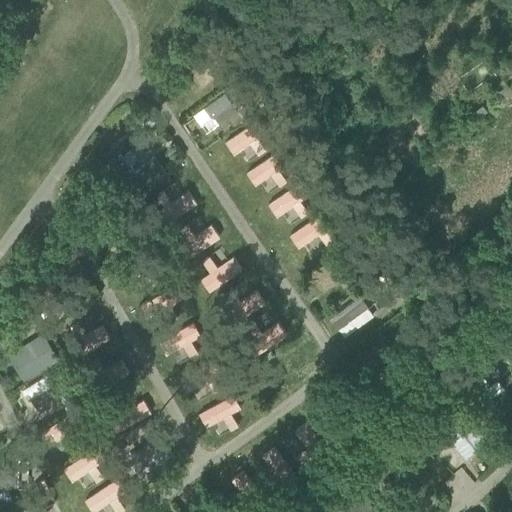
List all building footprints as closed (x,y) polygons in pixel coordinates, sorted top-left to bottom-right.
[(192,113),(204,131),(236,110),(223,91),(192,113)] [(151,127),(156,123),(152,118),(147,122),(151,127)] [(230,153),(249,142),(242,128),(222,139),(230,153)] [(138,141),(124,159),(136,170),(151,152),(138,141)] [(263,157),(244,171),(252,183),(271,169),(263,157)] [(155,208),(166,223),(198,201),(187,186),(155,208)] [(203,213),(170,233),(185,259),(218,239),(203,213)] [(310,238),(305,225),(288,231),(293,245),(310,238)] [(223,294),(247,269),(229,252),(205,277),(223,294)] [(233,322),(266,301),(256,286),(223,307),(233,322)] [(328,317),(342,337),(375,314),(361,294),(328,317)] [(255,346),(286,338),(282,322),(251,330),(255,346)] [(72,355),(111,340),(105,323),(65,338),(72,355)] [(511,324),(495,337),(507,354),(511,360),(511,324)] [(6,350),(17,378),(46,366),(34,338),(6,350)] [(293,349),(272,365),(283,378),(303,362),(293,349)] [(231,412),(239,408),(230,387),(194,404),(204,426),(217,420),(223,433),(238,426),(231,412)] [(485,439),(482,434),(493,425),(482,411),(450,438),(465,456),(485,439)] [(365,464),(362,467),(371,478),(404,450),(390,434),(376,445),(373,442),(358,455),(365,464)] [(0,502),(13,497),(4,478),(0,479),(0,502)] [(104,485),(82,499),(90,511),(112,498),(104,485)] [(342,511),(375,511),(355,490),(337,506),(342,511)]
